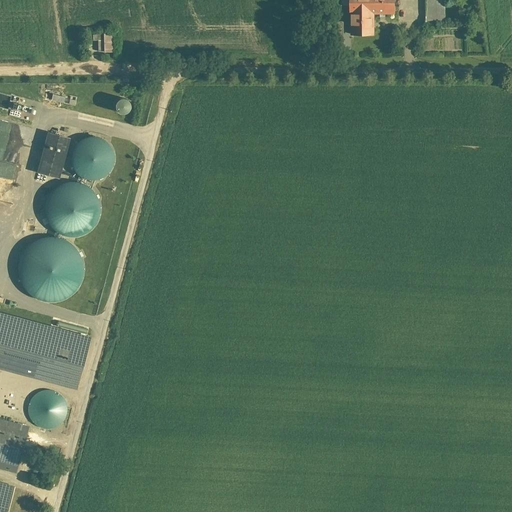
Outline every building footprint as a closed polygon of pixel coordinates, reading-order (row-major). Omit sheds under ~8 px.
[(347,4),(347,35),(374,35),(374,13),(396,13),(395,0),(340,0),(341,4),(347,4)] [(422,0),(423,52),(463,52),(463,29),(445,29),(444,0),(422,0)] [(111,34),(91,35),(92,41),(97,40),(97,52),(112,51),(111,34)] [(0,106),(9,109),(12,96),(0,93),(0,106)] [(53,94),(52,100),(65,103),(66,96),(53,94)] [(117,112),(119,113),(122,113),(124,113),(126,111),(128,109),(128,107),(128,104),(127,102),(126,100),(124,99),(121,98),(118,98),(116,100),(114,101),(113,104),(113,106),(114,109),(115,111),(117,112)] [(0,158),(15,163),(24,125),(0,118),(0,158)] [(69,139),(48,133),(37,172),(58,178),(69,139)] [(76,143),(72,150),(70,157),(72,165),(75,172),(81,177),(88,179),(96,180),(103,177),(109,173),(112,167),(114,160),(114,154),(112,147),(107,142),(102,138),(95,136),(88,136),(82,139),(76,143)] [(54,187),(48,195),(44,204),(44,213),(47,222),(53,230),(62,235),(71,237),(81,235),(89,231),(95,224),(99,216),(100,208),(98,199),(93,192),(87,186),(79,182),(70,181),(62,183),(54,187)] [(38,239),(30,243),(23,250),(19,258),(17,267),(18,276),(21,285),(26,292),(34,298),(42,301),(51,302),(61,300),(69,296),(75,289),(80,281),(82,272),(81,263),(78,254),(72,247),(65,241),(56,238),(47,237),(38,239)] [(91,336),(0,312),(0,368),(77,389),(91,336)] [(30,401),(28,407),(29,414),(31,420),(36,425),(42,428),(48,429),(55,428),(61,425),(65,420),(68,414),(68,407),(67,401),(63,395),(58,391),(52,389),(45,389),(39,391),(34,395),(30,401)] [(34,426),(0,417),(0,468),(22,474),(34,426)] [(0,511),(4,511),(12,484),(0,480),(0,511)]
